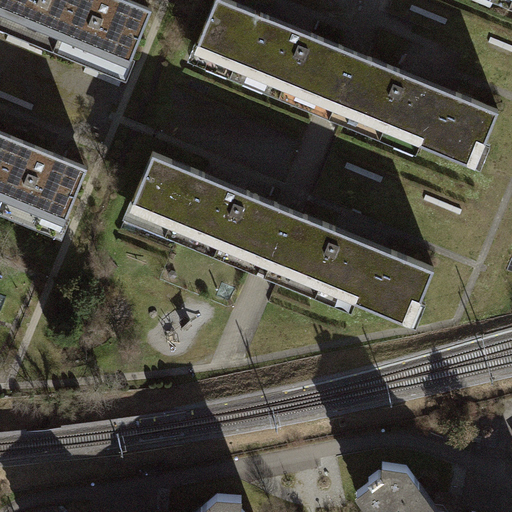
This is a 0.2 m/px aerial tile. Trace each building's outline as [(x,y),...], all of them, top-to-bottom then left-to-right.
[(0,0),(0,15),(57,39),(73,0),(0,0)] [(73,0),(57,39),(127,68),(152,7),(134,0),(73,0)] [(333,106),(356,50),(233,0),(215,0),(195,50),(333,106)] [(499,109),(356,50),(333,106),(469,162),(479,139),(485,141),(499,109)] [(0,179),(18,136),(0,128),(0,179)] [(88,165),(18,136),(0,179),(0,199),(63,225),(88,165)] [(269,264),(292,208),(153,151),(130,207),(269,264)] [(435,266),(292,208),(269,264),(405,319),(414,296),(421,299),(435,266)] [(459,511),(460,508),(455,507),(450,501),(451,494),(438,493),(437,504),(431,508),(415,486),(420,482),(407,465),(383,461),(382,470),(379,470),(369,477),(371,480),(357,490),(373,511),(459,511)] [(64,511),(59,505),(37,509),(33,511),(246,511),(241,506),(242,495),(218,493),(201,507),(205,511),(203,511),(170,511),(169,511),(64,511)]
